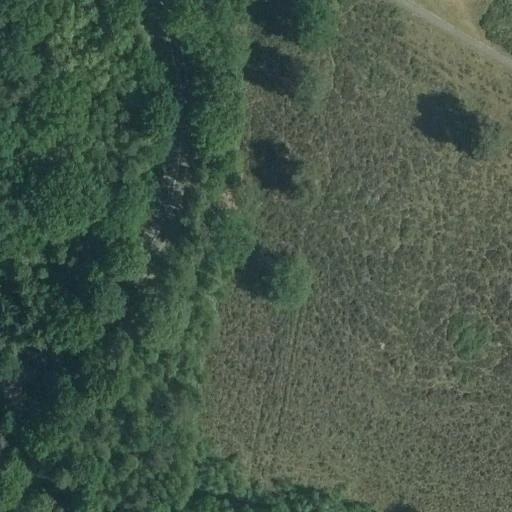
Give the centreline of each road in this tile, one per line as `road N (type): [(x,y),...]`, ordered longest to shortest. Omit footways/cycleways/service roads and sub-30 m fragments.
road 1 (tertiary): [(0,372),(60,344),(110,303),(168,207),(180,94),(147,0)]
road 2 (track): [(132,511),(69,496),(40,474),(3,371)]
